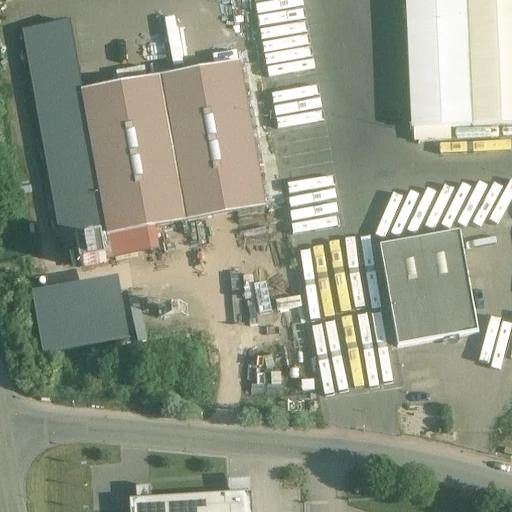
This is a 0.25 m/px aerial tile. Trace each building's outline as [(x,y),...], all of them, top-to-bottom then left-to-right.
[(511,0),(410,0),(415,131),(511,127),(511,0)] [(272,208),(245,60),(85,89),(72,19),(22,28),(62,246),(77,243),(82,269),(168,253),(163,228),(272,208)] [(467,233),(382,248),(400,351),(485,336),(467,233)] [(240,303),(259,308),(273,257),(254,252),(240,303)] [(35,311),(43,358),(129,343),(121,296),(35,311)] [(249,511),(249,493),(131,499),(131,511),(249,511)]
